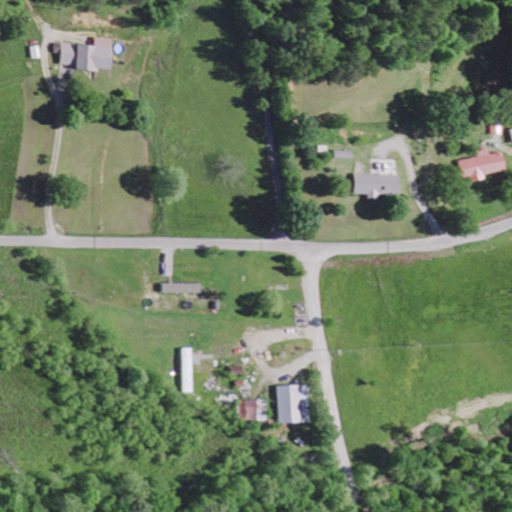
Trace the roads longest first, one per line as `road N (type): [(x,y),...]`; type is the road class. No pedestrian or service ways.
road 1 (residential): [(511,226),(407,248),(0,242)]
road 2 (residential): [(353,511),(305,248)]
road 3 (residential): [(288,247),(255,0)]
